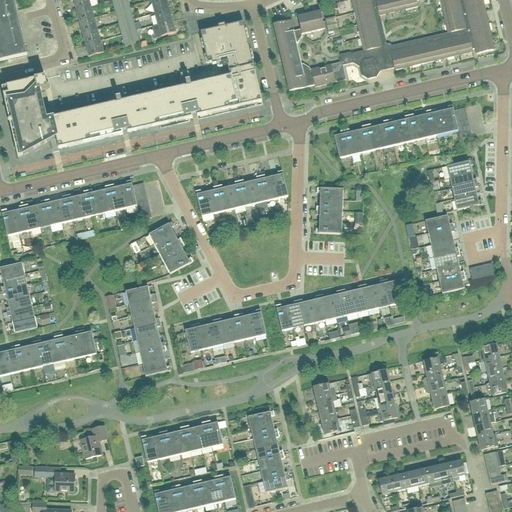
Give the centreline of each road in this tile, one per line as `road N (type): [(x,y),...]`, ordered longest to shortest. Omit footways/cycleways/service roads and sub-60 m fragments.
road 1 (residential): [(158,155),(228,287),(237,296),(281,286),(292,282),(294,269),(295,123)]
road 2 (residential): [(277,110),(0,174)]
road 3 (residential): [(361,450),(366,438),(448,420),(453,440),(356,462)]
road 4 (residential): [(295,123),(502,70)]
road 5 (residential): [(501,253),(502,70)]
road 6 (residential): [(0,192),(158,155)]
road 7 (residential): [(158,155),(281,126)]
road 8 (residential): [(0,73),(63,52),(51,0)]
